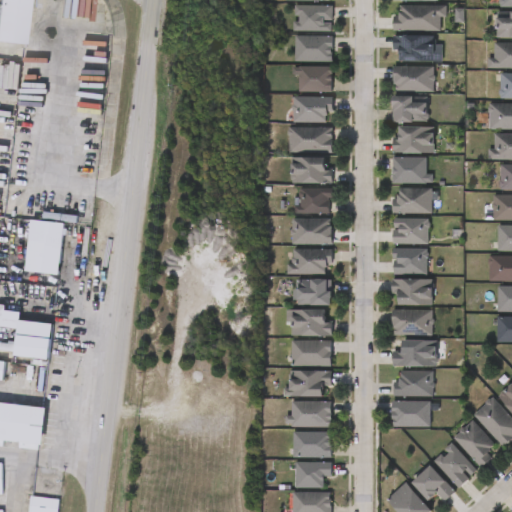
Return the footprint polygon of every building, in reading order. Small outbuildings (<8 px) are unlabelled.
[(29,0),(26,44),(0,41),(0,0),(29,0)] [(312,16),(312,2),(302,2),(302,0),(267,0),(268,17),(312,16)] [(376,0),(376,16),(420,16),(420,0),(376,0)] [(511,8),(500,8),(500,0),(511,0),(511,8)] [(394,30),(394,4),(440,4),(440,30),(394,30)] [(332,6),(332,31),(296,31),(296,6),(332,6)] [(511,38),(498,38),(498,12),(511,12),(511,38)] [(315,37),(316,22),(280,21),(279,38),(276,38),(276,47),(314,48),(315,37)] [(429,33),(429,21),(382,21),(382,32),(376,32),(376,46),(423,47),(423,32),(429,33)] [(480,53),(511,52),(511,27),(481,27),(480,53)] [(401,61),(401,50),(393,50),(393,35),(437,35),(437,61),(401,61)] [(297,61),(297,37),(333,37),(333,61),(297,61)] [(511,67),(492,67),(492,43),(511,43),(511,67)] [(316,52),(279,51),(278,77),(315,78),(316,52)] [(377,52),(377,66),(383,66),(383,78),(423,77),(423,63),(417,63),(417,51),(377,52)] [(511,58),(477,58),(477,74),(472,74),(472,84),(511,84),(511,72),(511,58)] [(431,90),(393,90),(393,66),(431,66),(431,90)] [(300,92),(300,67),(333,67),(333,92),(300,92)] [(511,98),(500,98),(500,74),(511,74),(511,98)] [(315,108),(315,82),(276,82),(276,92),(282,92),(282,108),(315,108)] [(416,108),(416,82),(377,82),(377,107),(416,108)] [(511,89),(484,88),(483,114),(511,114),(511,89)] [(295,96),(330,96),(330,121),(295,121),(295,96)] [(426,96),(426,121),(392,121),(392,96),(426,96)] [(511,129),(489,129),(489,103),(511,103),(511,129)] [(316,127),(315,112),(276,113),(276,138),(309,137),(309,127),(316,127)] [(411,138),(411,112),(376,112),(376,138),(411,138)] [(472,144),(511,144),(511,119),(472,119),(472,144)] [(333,152),(291,152),(290,127),(333,126),(333,152)] [(432,126),(432,152),(394,152),(394,126),(432,126)] [(511,134),(511,159),(492,159),(492,134),(511,134)] [(376,168),(416,169),(417,142),(383,142),(383,154),(376,154),(376,168)] [(315,143),(271,143),(271,168),(315,168),(315,143)] [(472,176),(511,175),(511,164),(511,163),(511,149),(477,150),(478,165),(471,165),(472,176)] [(392,157),(427,157),(427,182),(392,182),(392,157)] [(333,184),(294,184),(294,158),(333,158),(333,184)] [(500,164),(511,164),(511,189),(500,189),(500,164)] [(309,173),(275,173),(274,198),(315,199),(316,184),(309,184),(309,173)] [(376,198),(416,199),(416,190),(409,189),(409,173),(376,173),(376,198)] [(483,205),(511,205),(511,180),(483,180),(483,205)] [(430,213),(393,213),(393,187),(430,187),(430,213)] [(332,213),(297,213),(297,189),(332,189),(332,213)] [(511,220),(492,220),(492,195),(511,195),(511,220)] [(415,203),(383,204),(383,213),(376,213),(376,229),(415,228),(415,203)] [(315,204),(283,204),(283,222),(277,222),(277,229),(313,229),(312,213),(315,213),(315,204)] [(511,210),(476,211),(476,236),(510,236),(509,225),(511,224),(511,210)] [(428,244),(393,244),(393,218),(428,218),(428,244)] [(32,219),(66,223),(60,275),(26,270),(32,219)] [(333,244),(292,244),(292,219),(333,219),(333,244)] [(511,250),(498,250),(498,225),(511,225),(511,250)] [(315,259),(315,234),(275,234),(275,260),(315,259)] [(412,234),(378,234),(378,244),(376,245),(376,259),(412,259),(412,234)] [(43,289),(46,238),(14,236),(10,287),(43,289)] [(511,266),(511,252),(509,252),(509,241),(481,240),(481,266),(511,266)] [(289,248),(331,248),(331,273),(289,273),(289,248)] [(427,248),(427,273),(393,273),(393,248),(427,248)] [(511,281),(489,281),(489,256),(511,256),(511,281)] [(309,290),(309,278),(315,278),(316,265),(276,264),(276,279),(270,279),(270,290),(309,290)] [(411,264),(377,264),(376,290),(410,290),(411,264)] [(511,271),(472,272),(472,297),(511,296),(511,271)] [(332,305),(297,305),(297,279),(332,279),(332,305)] [(433,305),(401,305),(401,294),(393,294),(393,279),(433,279),(433,305)] [(511,312),(497,312),(497,286),(511,286),(511,312)] [(315,320),(314,294),(280,295),(280,304),(277,304),(277,321),(315,320)] [(416,320),(416,294),(375,295),(376,309),(382,309),(382,320),(416,320)] [(481,327),(511,327),(511,313),(508,313),(508,302),(481,302),(481,327)] [(17,327),(0,325),(0,304),(4,304),(3,318),(52,321),(49,358),(15,356),(17,327)] [(333,336),(292,336),(292,310),(333,310),(333,336)] [(433,334),(393,334),(393,310),(433,310),(433,334)] [(511,342),(498,342),(498,316),(511,316),(511,342)] [(315,351),(315,336),(309,336),(309,325),(275,325),(274,350),(315,351)] [(416,325),(376,325),(375,350),(416,351),(416,325)] [(511,358),(511,332),(480,332),(481,358),(511,358)] [(36,339),(0,335),(0,343),(1,343),(0,351),(0,371),(32,374),(36,339)] [(333,365),(292,365),(292,340),(333,340),(333,365)] [(437,340),(437,366),(394,366),(394,349),(404,349),(404,340),(437,340)] [(420,356),(386,355),(386,367),(376,367),(376,381),(419,382),(420,356)] [(315,356),(275,356),(275,382),(314,382),(315,356)] [(333,386),(327,386),(327,396),(291,396),(291,371),(333,371),(333,386)] [(395,371),(434,371),(434,396),(395,396),(395,371)] [(511,410),(498,396),(511,382),(511,410)] [(307,412),(307,401),(315,401),(315,386),(274,386),(273,404),(267,404),(267,411),(307,412)] [(417,386),(384,386),(384,395),(377,396),(377,412),(417,411),(417,386)] [(474,415),(492,398),(511,418),(511,440),(505,447),(474,415)] [(0,441),(0,400),(47,404),(44,445),(0,441)] [(333,401),(333,426),(291,426),(292,401),(333,401)] [(432,427),(393,427),(393,401),(432,401),(432,427)] [(315,417),(275,416),(274,431),(268,431),(268,441),(314,443),(315,417)] [(376,443),(414,442),(414,416),(376,417),(376,443)] [(483,468),(454,439),(472,421),(501,450),(483,468)] [(332,457),(294,457),(294,431),(332,431),(332,457)] [(460,488),(435,460),(453,443),(479,472),(460,488)] [(277,472),(314,472),(314,447),(277,447),(277,472)] [(295,488),(295,462),(333,462),(333,477),(325,477),(325,488),(295,488)] [(457,492),(446,502),(440,495),(432,502),(414,483),(432,466),(457,492)] [(279,503),(307,503),(307,491),(315,491),(314,477),(278,478),(279,503)] [(400,511),(388,500),(406,482),(435,511),(400,511)] [(293,511),(293,492),(333,492),(333,511),(293,511)] [(57,511),(28,511),(30,495),(59,497),(57,511)] [(401,511),(389,498),(373,511),(401,511)]
